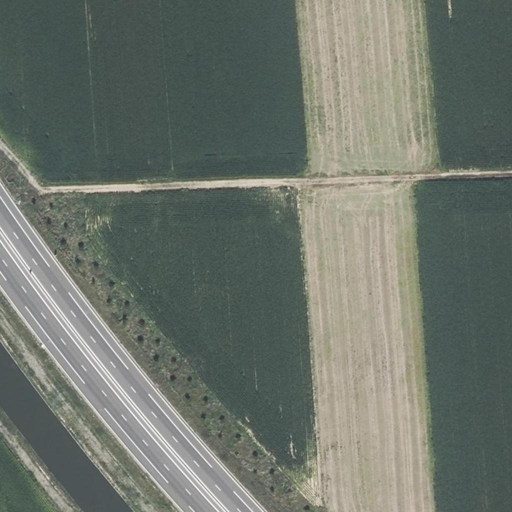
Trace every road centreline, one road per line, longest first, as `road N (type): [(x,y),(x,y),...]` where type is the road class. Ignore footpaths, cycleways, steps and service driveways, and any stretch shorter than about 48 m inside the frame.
road 1 (track): [(40,191),(511,170)]
road 2 (trunk): [(241,511),(94,342),(0,210)]
road 3 (trunk): [(0,255),(206,511)]
